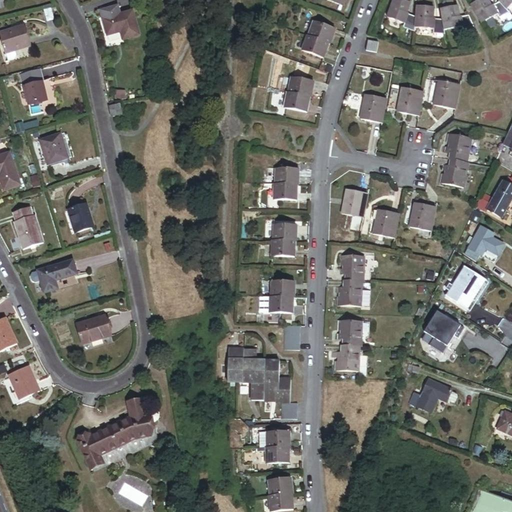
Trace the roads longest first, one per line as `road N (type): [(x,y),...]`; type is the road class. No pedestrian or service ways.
road 1 (residential): [(0,260),(72,384),(118,384),(140,363),(146,343),(82,31),(64,0)]
road 2 (residential): [(370,0),(331,104),(319,180),(314,511)]
